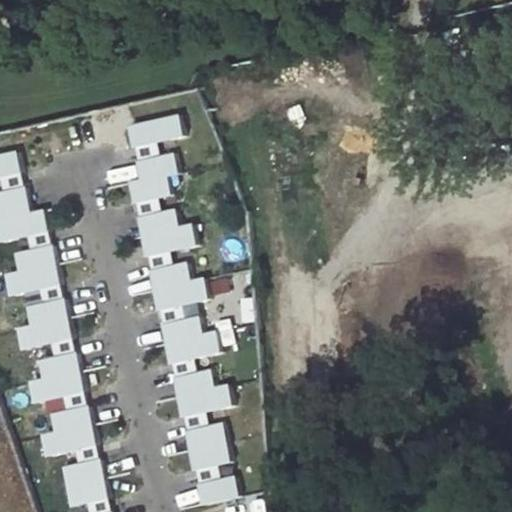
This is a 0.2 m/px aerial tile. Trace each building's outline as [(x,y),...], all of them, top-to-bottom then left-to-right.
[(190,136),(185,115),(136,126),(145,162),(162,158),(159,143),(190,136)] [(23,151),(0,156),(0,177),(9,176),(12,191),(30,187),(23,151)] [(148,179),(137,182),(143,202),(160,198),(171,196),(166,175),(184,172),(180,154),(162,158),(145,162),(148,179)] [(37,213),(30,187),(12,191),(0,193),(0,215),(6,241),(36,235),(39,249),(57,245),(50,210),(37,213)] [(160,198),(143,202),(154,255),(172,251),(203,245),(198,224),(178,229),(174,211),(163,213),(160,198)] [(48,288),(51,303),(69,299),(57,245),(39,249),(23,253),(27,272),(13,274),(17,294),(48,288)] [(154,255),(167,309),(184,305),(215,299),(210,278),(190,283),(186,264),(175,266),(172,251),(154,255)] [(63,356),(81,352),(69,299),(51,303),(34,306),(39,325),(25,328),(30,348),(60,342),(63,356)] [(167,309),(179,363),(196,359),(227,352),(222,332),(202,336),(198,318),(187,320),(184,305),(167,309)] [(75,410),(93,406),(81,352),(63,356),(46,360),(51,378),(37,381),(42,402),(72,395),(75,410)] [(190,416),(191,416),(208,412),(239,405),(234,385),(214,389),(210,371),(199,374),(196,359),(179,363),(190,416)] [(75,410),(58,413),(62,432),(49,435),(54,455),(83,449),(87,463),(105,459),(94,406),(93,406),(75,410)] [(202,470),(202,469),(220,465),(237,461),(228,423),(211,427),(208,412),(191,416),(202,470)] [(113,498),(105,459),(87,463),(70,467),(79,505),(95,502),(113,498)] [(209,504),(245,496),(240,476),(223,480),(220,465),(202,469),(209,504)] [(116,511),(113,498),(95,502),(97,511),(116,511)]
